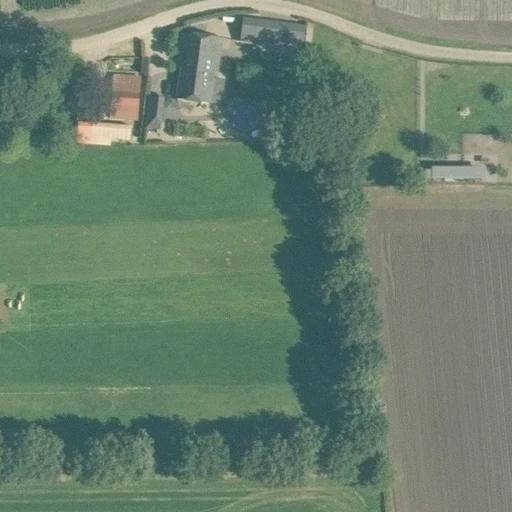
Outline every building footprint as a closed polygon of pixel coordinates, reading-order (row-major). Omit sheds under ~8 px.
[(243,18),(240,43),(288,49),(289,37),(305,38),(307,26),(243,18)] [(180,73),(176,100),(196,103),(209,105),(221,106),(225,81),(216,80),(221,39),(202,37),(183,34),(177,72),(180,73)] [(114,84),(114,104),(114,106),(116,106),(116,118),(129,118),(136,118),(138,105),(138,76),(128,76),(128,84),(114,84)] [(161,127),(165,97),(153,95),(149,126),(161,127)] [(487,179),(487,166),(439,165),(439,178),(487,179)]
